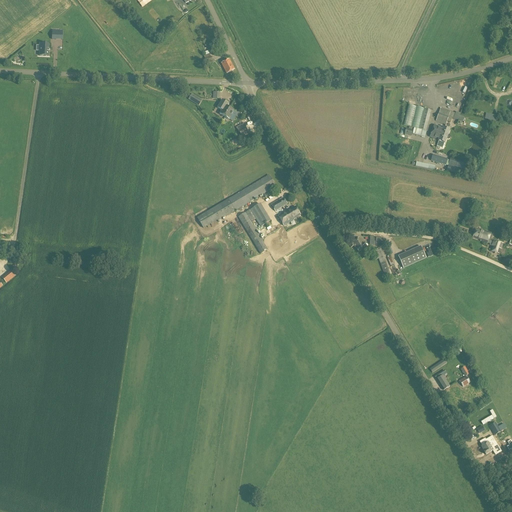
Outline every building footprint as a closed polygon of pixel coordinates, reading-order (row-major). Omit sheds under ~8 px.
[(46,44),(40,44),(40,56),(45,56),(48,56),(48,52),(49,52),(49,50),(48,50),(49,45),(46,44)] [(28,45),(29,60),(39,59),(38,49),(37,49),(37,45),(28,45)] [(210,56),(209,54),(204,56),(207,64),(213,62),(211,56),(210,56)] [(235,70),(229,60),(221,64),(227,74),(235,70)] [(413,105),(416,96),(411,94),(408,103),(413,105)] [(189,100),(196,104),(198,99),(192,95),(189,100)] [(229,110),(230,109),(227,107),(229,104),(222,100),(217,108),(222,111),(220,114),(225,117),(228,112),(227,112),(228,110),(229,110)] [(427,132),(433,111),(408,105),(403,126),(414,128),(413,134),(425,138),(426,131),(427,132)] [(440,108),(436,121),(446,125),(449,117),(458,121),(460,116),(458,115),(440,108)] [(228,112),(225,117),(229,120),(235,112),(230,109),(229,110),(228,110),(227,112),(228,112)] [(210,118),(215,123),(220,118),(214,114),(210,118)] [(241,131),(245,128),(243,124),(236,128),(238,132),(241,131)] [(443,129),(434,126),(430,137),(437,139),(436,141),(445,144),(446,139),(448,140),(450,139),(451,137),(450,135),(448,135),(450,131),(443,128),(443,129)] [(411,137),(413,130),(406,129),(404,135),(411,137)] [(448,166),(450,161),(447,160),(448,159),(432,155),(431,161),(446,166),(446,165),(448,166)] [(218,222),(276,187),(269,175),(197,218),(203,229),(217,221),(218,222)] [(275,212),(287,205),(283,198),(271,205),(275,212)] [(271,221),(260,204),(246,213),(251,222),(256,220),(260,228),(267,224),(268,226),(271,225),(269,222),(271,221)] [(301,216),(296,207),(289,211),(288,210),(278,216),(284,226),(294,220),(301,216)] [(261,255),(268,250),(245,213),(238,217),(261,255)] [(230,223),(234,225),(233,226),(235,229),(239,225),(233,220),(230,223)] [(482,232),(476,229),(473,239),(487,244),(488,243),(491,244),(491,246),(492,246),(490,251),(499,254),(501,249),(501,250),(503,244),(491,240),(493,234),(491,234),(483,231),(482,232)] [(385,246),(385,243),(385,239),(383,239),(384,239),(373,238),(373,237),(370,236),(369,246),(383,247),(383,246),(385,246)] [(363,244),(359,238),(349,245),(351,248),(354,246),(358,253),(366,247),(364,243),(363,244)] [(381,249),(380,248),(377,249),(377,250),(376,251),(385,277),(385,276),(386,278),(390,276),(389,275),(390,275),(381,249)] [(408,267),(403,256),(398,258),(403,269),(408,267)] [(433,374),(447,363),(444,360),(430,369),(433,374)] [(465,377),(469,374),(465,367),(460,370),(465,377)] [(443,391),(449,387),(443,376),(446,374),(444,371),(435,377),(443,391)] [(463,388),(471,383),(467,376),(459,381),(463,388)] [(494,436),(501,432),(496,423),(489,427),(494,436)] [(501,452),(492,437),(487,440),(488,443),(485,444),(485,443),(484,443),(483,442),(482,443),(481,443),(481,445),(482,447),(481,447),(484,451),(484,452),(486,455),(493,451),(496,455),(501,452)]
